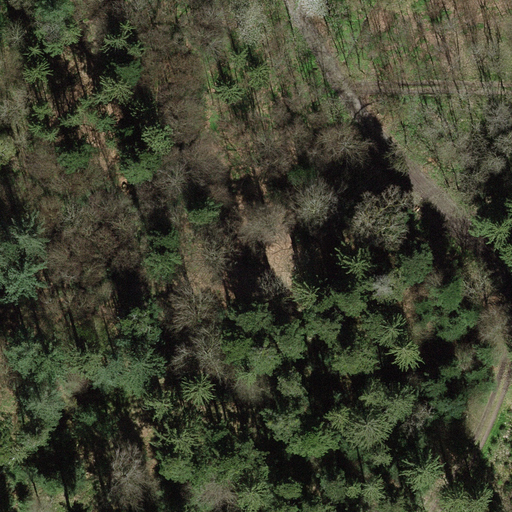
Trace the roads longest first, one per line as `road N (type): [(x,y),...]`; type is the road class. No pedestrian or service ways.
road 1 (track): [(511,280),(409,174),(290,0)]
road 2 (track): [(438,511),(472,457),(511,355)]
